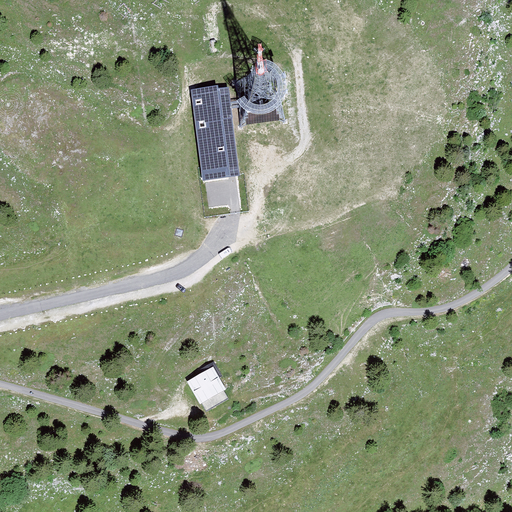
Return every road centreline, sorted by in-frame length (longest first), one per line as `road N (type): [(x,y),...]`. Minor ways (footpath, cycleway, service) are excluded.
road 1 (unclassified): [(511,266),(456,303),(377,317),(305,392),(211,437),(0,383)]
road 2 (track): [(219,239),(254,218),(264,176),(307,137),(298,60),(266,15),(236,4),(214,8),(215,52)]
road 3 (unclassified): [(236,213),(183,270),(0,315)]
